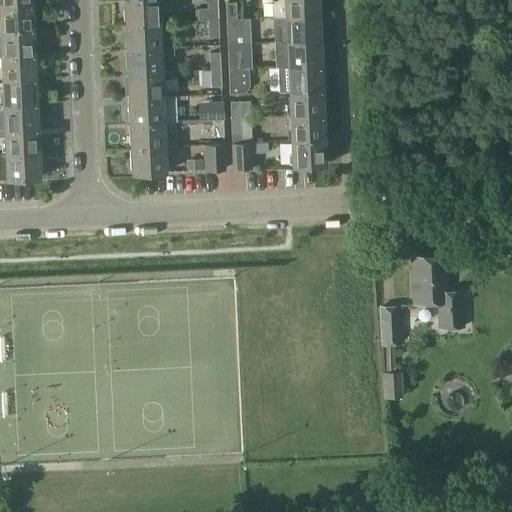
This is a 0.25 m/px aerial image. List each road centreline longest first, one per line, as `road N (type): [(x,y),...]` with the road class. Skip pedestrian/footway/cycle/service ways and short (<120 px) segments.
road 1 (residential): [(88,216),(347,205)]
road 2 (residential): [(78,0),(88,216)]
road 3 (unclassified): [(347,205),(511,201)]
